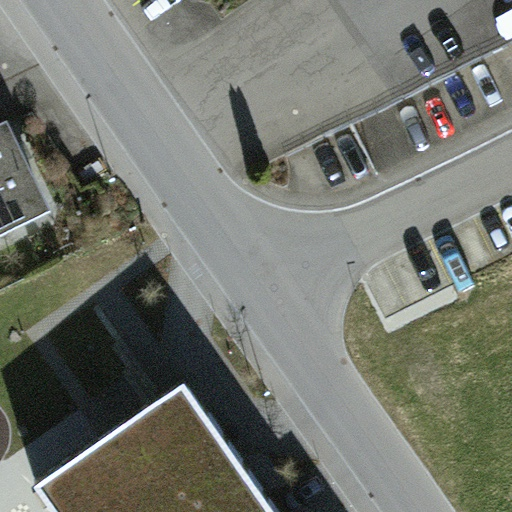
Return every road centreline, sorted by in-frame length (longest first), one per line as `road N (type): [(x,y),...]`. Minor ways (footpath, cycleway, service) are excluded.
road 1 (unclassified): [(57,0),(257,308)]
road 2 (unclassified): [(257,308),(511,169)]
road 3 (unclassified): [(257,308),(407,511)]
